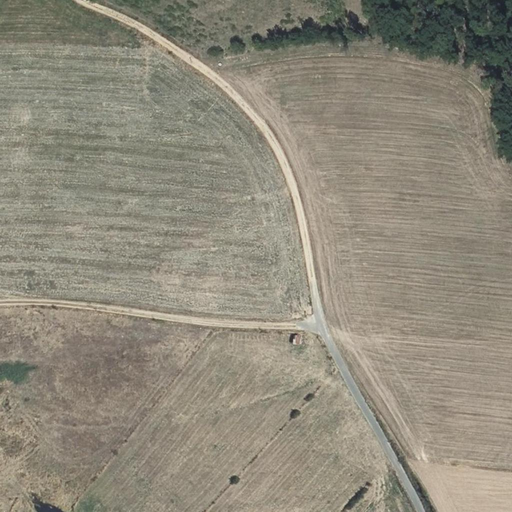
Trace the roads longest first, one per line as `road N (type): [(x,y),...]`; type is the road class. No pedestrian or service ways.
road 1 (track): [(0,302),(260,327),(320,325),(294,190),(267,133),(205,67),(80,0)]
road 2 (unclassified): [(320,325),(421,511)]
